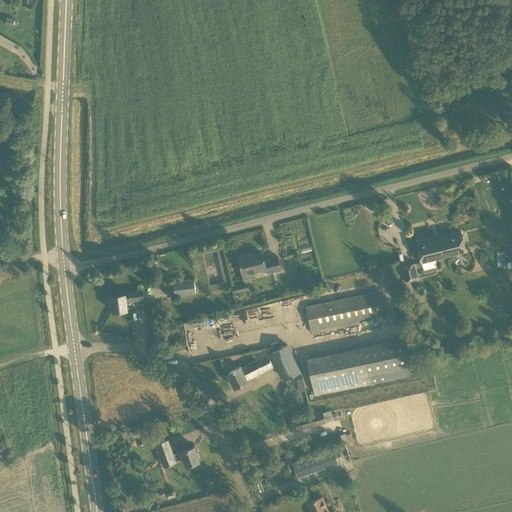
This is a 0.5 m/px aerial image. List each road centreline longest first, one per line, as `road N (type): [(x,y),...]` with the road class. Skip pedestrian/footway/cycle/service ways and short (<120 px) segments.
road 1 (unclassified): [(64,267),(511,156)]
road 2 (primary): [(64,267),(68,0)]
road 3 (unclassified): [(247,511),(208,420),(177,376),(136,356),(73,352)]
road 4 (primary): [(91,511),(73,352)]
